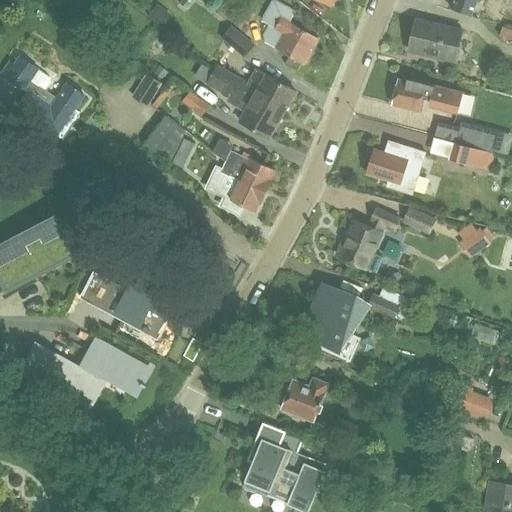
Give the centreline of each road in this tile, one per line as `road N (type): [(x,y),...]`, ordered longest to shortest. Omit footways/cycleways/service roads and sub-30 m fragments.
road 1 (residential): [(383,0),(306,195),(225,336)]
road 2 (unclassified): [(165,459),(70,428),(0,384)]
road 3 (unclassified): [(165,459),(225,336)]
